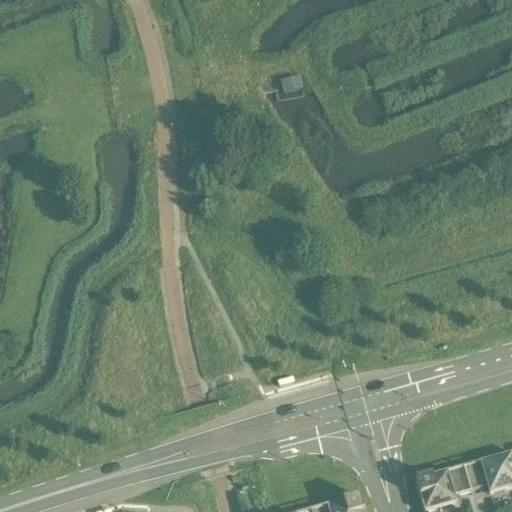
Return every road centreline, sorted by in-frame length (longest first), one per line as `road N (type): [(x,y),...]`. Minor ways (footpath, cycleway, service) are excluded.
road 1 (secondary): [(0,511),(355,410)]
road 2 (secondary): [(355,410),(511,367)]
